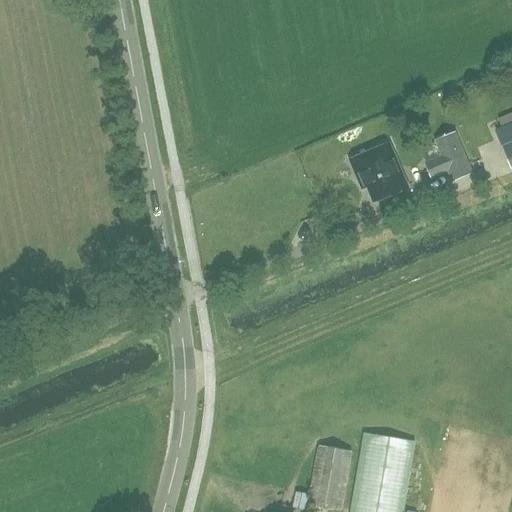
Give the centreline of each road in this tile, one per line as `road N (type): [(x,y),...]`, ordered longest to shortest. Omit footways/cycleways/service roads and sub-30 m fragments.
road 1 (tertiary): [(118,0),(175,303)]
road 2 (tertiary): [(175,303),(184,409),(162,511)]
road 3 (unclassified): [(175,303),(0,367)]
